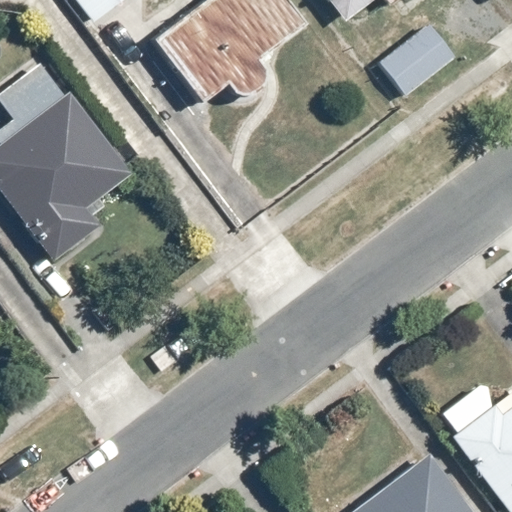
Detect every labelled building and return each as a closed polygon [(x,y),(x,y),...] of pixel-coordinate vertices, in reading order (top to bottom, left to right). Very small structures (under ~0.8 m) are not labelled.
[(119,0),(71,0),(91,23),(119,0)] [(280,0),(198,0),(145,41),(194,105),(220,86),(225,93),(232,96),(240,96),(247,93),(253,88),(256,82),(258,74),(257,67),(252,59),(298,23),(280,0)] [(321,0),(338,22),(366,0),(321,0)] [(451,57),(421,23),(376,63),(406,97),(451,57)] [(62,93),(0,139),(0,201),(46,262),(93,226),(85,216),(98,206),(93,199),(125,175),(62,93)] [(511,511),(511,391),(444,438),(501,511),(511,511)] [(466,511),(422,455),(345,511),(466,511)]
